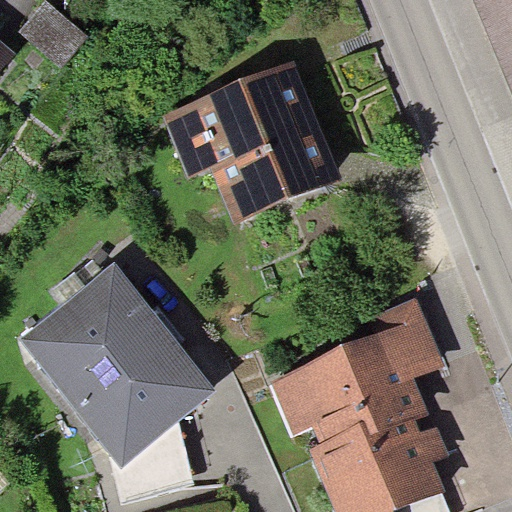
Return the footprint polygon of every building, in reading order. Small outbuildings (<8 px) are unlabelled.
[(45,0),(17,36),(62,71),(90,35),(45,0)] [(511,0),(475,0),(511,87),(511,0)] [(0,73),(17,52),(0,37),(0,73)] [(283,93),(176,133),(196,186),(215,179),(242,251),(330,219),(283,93)] [(103,290),(20,357),(121,481),(204,413),(103,290)] [(416,344),(282,395),(301,444),(314,439),(342,511),(433,511),(392,403),(433,388),(416,344)]
